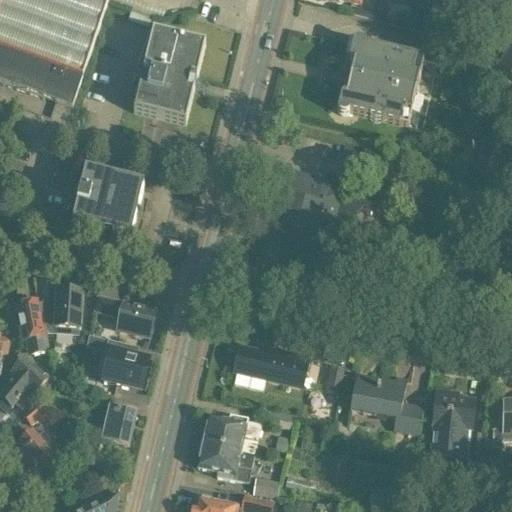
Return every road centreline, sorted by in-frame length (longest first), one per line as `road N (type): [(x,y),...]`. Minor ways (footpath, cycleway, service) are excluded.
road 1 (tertiary): [(201,296),(271,0)]
road 2 (residential): [(201,296),(450,325)]
road 3 (tertiary): [(148,511),(201,296)]
road 4 (residential): [(0,266),(57,262),(201,296)]
road 5 (residential): [(450,325),(472,233),(511,177)]
